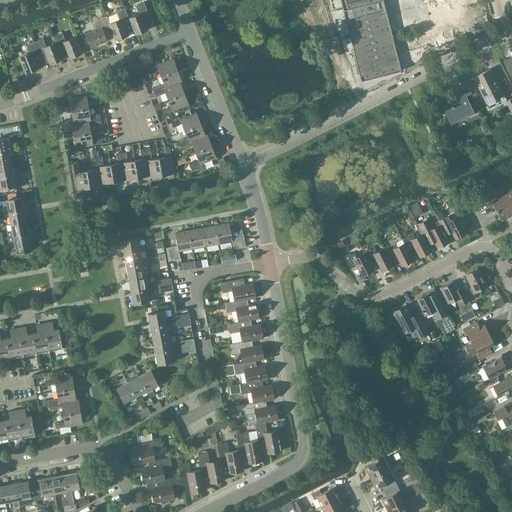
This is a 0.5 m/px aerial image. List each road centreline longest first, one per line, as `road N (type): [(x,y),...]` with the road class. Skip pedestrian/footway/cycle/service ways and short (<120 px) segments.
road 1 (residential): [(205,511),(295,467),(301,454),(269,262)]
road 2 (residential): [(244,160),(509,33)]
road 3 (residential): [(511,283),(488,242),(381,298),(306,258),(269,262)]
road 4 (residential): [(138,511),(99,453),(0,467)]
road 5 (residential): [(244,160),(189,28)]
road 6 (residential): [(0,105),(112,61)]
